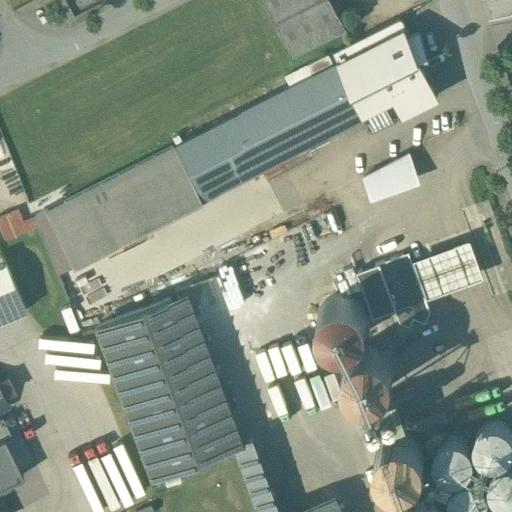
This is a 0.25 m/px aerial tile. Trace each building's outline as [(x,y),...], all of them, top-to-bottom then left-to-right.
[(345,26),(331,0),(265,0),(293,53),(345,26)] [(432,83),(434,82),(400,15),(334,49),(341,62),(367,115),(372,124),(429,96),(429,94),(428,93),(428,92),(428,90),(428,88),(429,86),(430,85),(431,84),(432,83)] [(367,115),(341,62),(232,116),(259,169),(367,115)] [(259,169),(232,116),(213,125),(239,178),(259,169)] [(173,145),(48,210),(76,265),(202,200),(173,145)] [(357,168),(366,195),(416,177),(407,150),(357,168)] [(27,203),(5,212),(15,234),(37,225),(27,203)] [(402,252),(379,261),(395,306),(399,320),(409,324),(413,315),(424,321),(429,309),(422,290),(415,286),(402,252)] [(2,253),(0,254),(0,319),(25,309),(2,253)] [(379,261),(357,269),(373,314),(395,306),(379,261)] [(171,296),(95,323),(150,474),(226,446),(171,296)] [(351,351),(349,352),(346,356),(344,360),(343,364),(343,368),(343,372),(343,375),(345,380),(346,382),(349,386),(352,389),(355,391),(358,393),(362,394),(367,394),(371,394),(375,393),(378,392),(381,391),(383,389),(385,388),(388,384),(390,381),(391,377),(392,374),(393,370),(393,367),(392,362),(391,359),(389,356),(387,353),(383,350),(380,348),(374,345),(371,345),(367,344),(362,345),(357,347),(354,349),(351,351)] [(0,413),(12,407),(6,396),(17,391),(8,372),(0,376),(0,413)] [(396,394),(362,406),(372,433),(406,421),(396,394)] [(486,418),(485,418),(483,420),(481,422),(479,424),(477,427),(476,430),(475,433),(475,436),(476,439),(476,442),(478,445),(480,448),(482,450),(485,452),(488,454),(490,455),(493,455),(496,455),(498,455),(502,454),(504,453),(506,452),(509,449),(511,447),(511,445),(511,425),(510,422),(506,419),(504,418),(501,417),(498,416),(494,416),(491,416),(488,417),(486,418)] [(446,432),(445,433),(443,435),(441,437),(439,439),(437,441),(436,444),(435,447),(435,451),(436,454),(436,457),(438,460),(440,463),(442,465),(445,467),(448,468),(450,469),(453,470),(456,470),(458,470),(462,469),(464,468),(466,466),(469,464),(471,462),(472,460),(473,458),(474,455),(475,452),(475,449),(474,446),(473,442),(472,440),(470,437),(466,434),(464,432),(461,431),(458,430),(454,430),(451,431),(448,432),(446,432)] [(382,439),(381,440),(379,443),(377,447),(376,450),(375,453),(375,456),(375,459),(375,463),(377,466),(378,469),(380,472),(382,474),(385,476),(388,478),(392,480),(395,481),(398,481),(401,481),(404,480),(407,480),(411,478),(413,476),(415,475),(417,473),(419,471),(420,468),(422,465),(422,463),(423,461),(423,458),(423,455),(423,452),(422,448),(421,446),(419,442),(417,440),(415,438),(413,436),(409,434),(406,433),(402,433),(399,432),(395,433),(391,434),(388,435),(386,436),(384,438),(382,439)] [(3,444),(0,445),(0,477),(16,470),(3,444)] [(500,458),(497,460),(495,462),(493,464),(492,467),(490,470),(490,473),(490,476),(490,479),(491,483),(492,485),(494,488),(496,491),(499,492),(502,494),(505,495),(508,495),(510,495),(511,495),(511,456),(509,456),(505,456),(502,457),(500,458)] [(460,473),(459,473),(456,475),(454,477),(453,479),(451,482),(450,484),(449,487),(449,491),(449,494),(450,497),(452,500),(454,503),(456,505),(458,507),(462,509),(464,509),(467,510),(470,510),(472,510),(475,509),(478,508),(480,506),(483,504),(485,502),(486,500),(487,498),(488,495),(489,492),(489,489),(488,486),(487,482),(486,480),(483,477),(480,474),(478,472),(475,471),(472,471),(468,470),(465,471),(461,472),(460,473)] [(400,489),(399,491),(397,494),(395,497),(394,499),(393,502),(393,506),(393,509),(394,511),(393,511),(443,511),(444,509),(444,507),(444,505),(444,502),(443,500),(442,497),(440,494),(438,491),(436,488),(433,486),(430,484),(428,483),(425,482),(421,481),(417,481),(415,481),(412,482),(409,483),(407,484),(403,486),(401,488),(400,489)] [(339,511),(336,502),(310,511),(339,511)]
